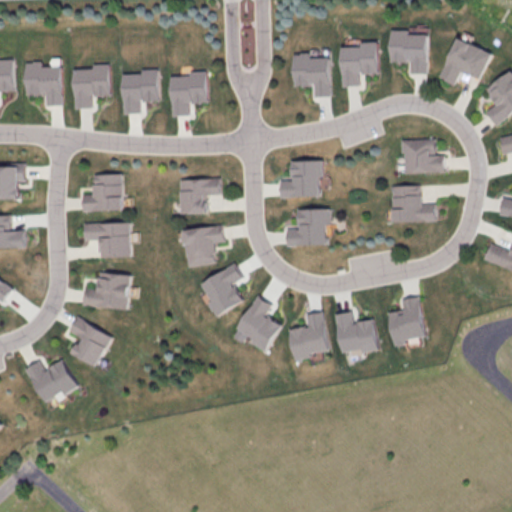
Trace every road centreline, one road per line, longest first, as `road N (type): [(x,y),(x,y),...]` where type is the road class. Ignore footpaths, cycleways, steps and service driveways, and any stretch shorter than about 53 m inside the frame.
road 1 (residential): [(251,94),(259,240),(296,279),(332,284),(442,257),(467,229),(478,165),(459,124),(419,104),(252,141)]
road 2 (residential): [(252,141),(150,145),(0,131)]
road 3 (residential): [(61,135),(58,289),(35,327),(0,342)]
